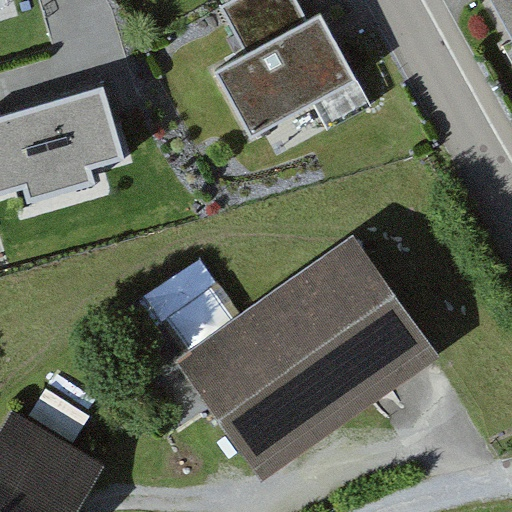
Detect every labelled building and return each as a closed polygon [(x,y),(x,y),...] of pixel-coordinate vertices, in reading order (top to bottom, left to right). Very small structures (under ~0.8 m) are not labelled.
[(312,26),(298,0),(243,0),(214,17),(241,61),(209,78),(253,157),(361,91),(323,20),(312,26)] [(511,0),(491,0),(479,7),(505,51),(498,55),(511,80),(511,0)] [(0,124),(0,204),(133,167),(112,92),(0,124)] [(357,253),(187,372),(252,464),(421,346),(357,253)] [(6,410),(0,420),(0,511),(55,511),(88,460),(6,410)]
